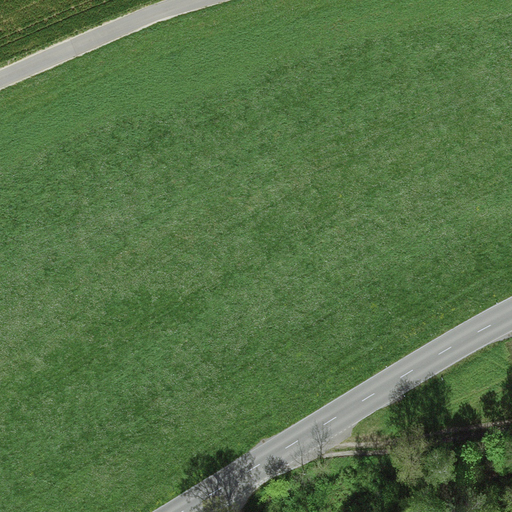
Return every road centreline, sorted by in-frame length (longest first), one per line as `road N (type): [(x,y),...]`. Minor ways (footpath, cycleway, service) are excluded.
road 1 (tertiary): [(184,511),(511,315)]
road 2 (track): [(511,424),(336,447),(316,432)]
road 3 (track): [(0,72),(181,0)]
